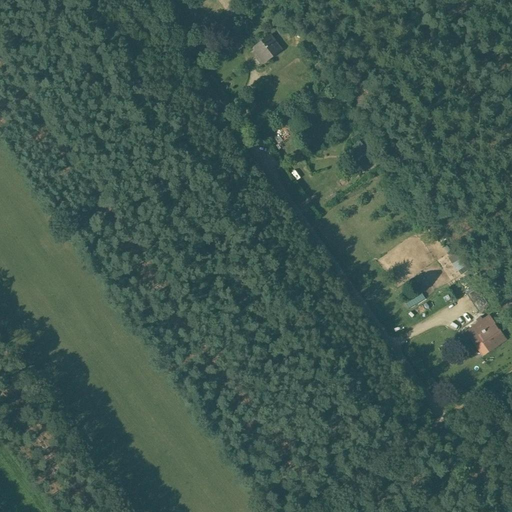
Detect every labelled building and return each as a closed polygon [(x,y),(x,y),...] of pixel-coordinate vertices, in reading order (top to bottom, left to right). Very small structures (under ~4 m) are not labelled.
[(238,32),(231,37),(240,49),(247,44),(238,32)] [(270,36),(254,47),(266,62),(280,50),(270,36)] [(203,50),(197,54),(205,63),(210,59),(203,50)] [(450,256),(465,275),(471,270),(455,251),(450,256)] [(477,286),(466,293),(478,312),(483,308),(489,304),(477,286)] [(490,316),(471,329),(475,336),(479,335),(489,351),(507,340),(490,316)]
